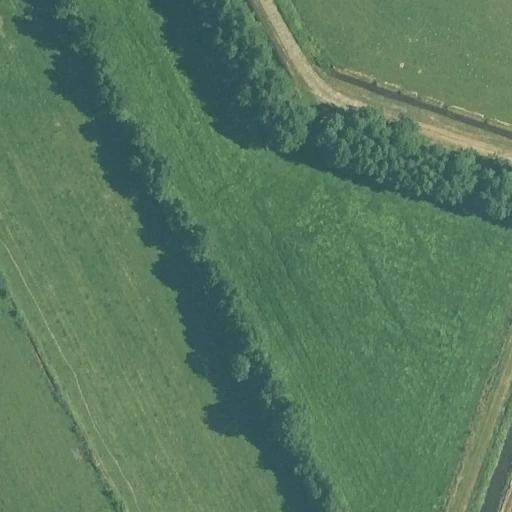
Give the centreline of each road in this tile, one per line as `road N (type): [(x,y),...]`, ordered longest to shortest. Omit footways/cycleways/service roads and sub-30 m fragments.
road 1 (unclassified): [(511,170),(302,90),(254,0)]
road 2 (track): [(458,511),(511,365)]
